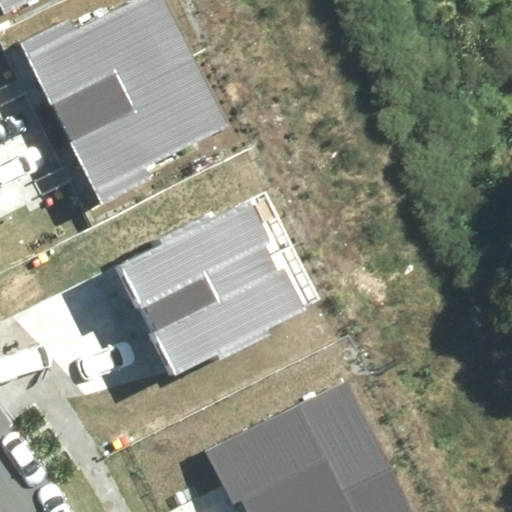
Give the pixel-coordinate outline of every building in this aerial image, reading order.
[(17,38),(58,119),(190,54),(162,0),(125,0),(71,27),(65,15),(17,38)] [(190,54),(58,119),(98,200),(146,177),(139,165),(224,123),(190,54)] [(207,212),(204,205),(154,230),(157,235),(112,257),(134,303),(141,299),(145,306),(264,249),(258,236),(263,234),(244,194),(207,212)] [(211,347),(261,322),(258,316),(295,298),(275,258),(270,261),(264,249),(145,306),(149,314),(142,318),(164,363),(209,341),(211,347)] [(239,480),(255,511),(274,511),(384,457),(363,415),(371,411),(348,364),(207,435),(231,484),(239,480)] [(429,511),(411,475),(396,482),(384,457),(274,511),(429,511)]
